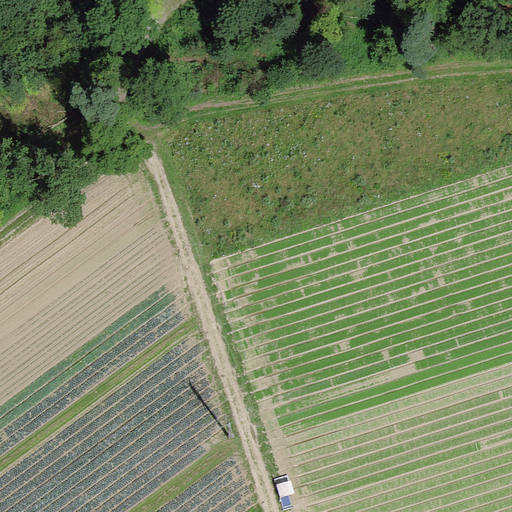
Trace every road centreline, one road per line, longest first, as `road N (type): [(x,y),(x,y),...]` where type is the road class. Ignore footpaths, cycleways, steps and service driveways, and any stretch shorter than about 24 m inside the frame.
road 1 (track): [(125,100),(269,511)]
road 2 (track): [(125,100),(230,103),(511,60)]
road 3 (track): [(0,226),(46,191),(99,132),(195,0)]
